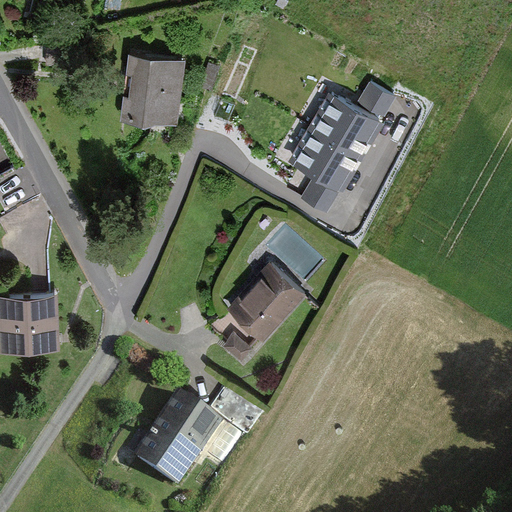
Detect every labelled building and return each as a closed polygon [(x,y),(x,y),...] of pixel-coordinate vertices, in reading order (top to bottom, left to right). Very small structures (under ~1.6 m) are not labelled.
[(190,57),(133,50),(131,71),(136,71),(134,93),(128,93),(126,117),(183,124),(190,57)] [(310,174),(296,197),(325,214),(340,189),(346,193),(390,120),(387,118),(402,93),(371,75),(355,101),(329,86),(285,159),(310,174)] [(307,288),(277,261),(234,307),(212,320),(226,342),(243,357),(307,288)] [(61,296),(0,298),(0,339),(1,353),(63,351),(61,296)] [(265,408),(228,384),(213,407),(250,432),(265,408)] [(178,483),(220,423),(179,394),(137,454),(178,483)]
